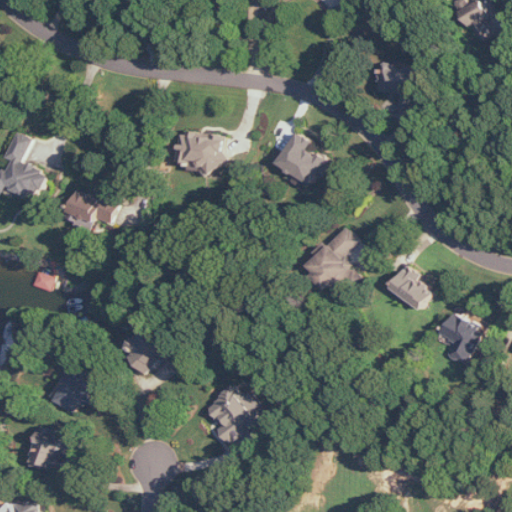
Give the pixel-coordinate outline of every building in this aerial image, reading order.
[(485,42),(499,34),(491,21),(506,13),(498,0),(487,0),(467,11),(485,42)] [(427,71),(390,65),(386,90),(406,93),(404,108),(421,110),(427,71)] [(230,169),(234,136),(191,131),(187,163),(198,164),(198,166),(230,169)] [(40,138),(23,132),(13,158),(19,160),(15,170),(10,168),(2,190),(13,194),(15,189),(44,201),(55,171),(31,162),(40,138)] [(337,160),(319,149),(323,143),(305,132),(286,164),(321,186),(337,160)] [(75,221),(101,229),(104,219),(121,224),(127,203),(110,197),(109,199),(85,191),(75,221)] [(369,241),(354,226),(313,267),(346,299),(369,275),(352,258),(369,241)] [(398,287),(427,311),(443,291),(414,267),(398,287)] [(38,285),(55,291),(60,278),(42,272),(38,285)] [(470,365),(491,330),(460,311),(447,334),(461,342),(454,355),(470,365)] [(153,375),(167,361),(180,374),(191,364),(179,351),(182,348),(160,324),(131,351),(153,375)] [(60,400),(83,413),(90,401),(94,404),(103,389),(109,392),(117,379),(83,360),(60,400)] [(266,422),(244,387),(216,405),(230,426),(225,429),(234,442),(266,422)] [(79,437),(49,427),(37,464),(67,473),(79,437)] [(48,511),(47,502),(24,504),(17,511),(48,511)]
